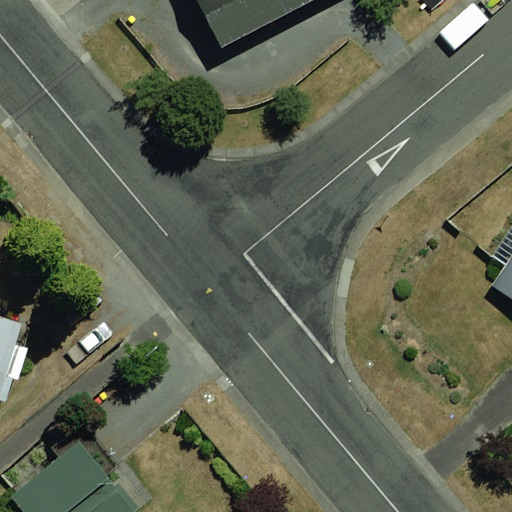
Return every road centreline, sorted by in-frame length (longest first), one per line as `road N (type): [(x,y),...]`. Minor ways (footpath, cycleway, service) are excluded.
road 1 (residential): [(207,284),(511,29)]
road 2 (residential): [(0,33),(207,284)]
road 3 (residential): [(207,284),(398,511)]
